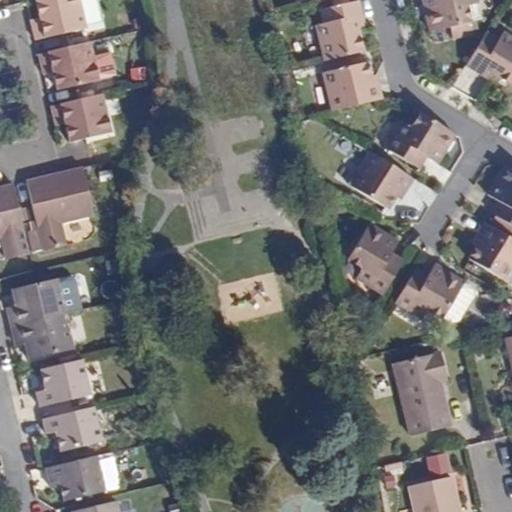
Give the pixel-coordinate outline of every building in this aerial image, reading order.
[(79,0),(36,0),(35,0),(39,18),(41,24),(32,26),(35,41),(63,34),(86,29),(79,0)] [(322,62),(363,52),(358,28),(355,18),(361,16),(358,1),(349,4),(347,0),(332,0),(334,7),(319,10),(322,22),(314,25),(322,62)] [(423,0),(430,30),(449,25),(451,34),(470,29),(465,6),(477,2),(476,0),(423,0)] [(487,31),(466,66),(479,74),(482,68),(492,74),(510,85),(511,81),(511,35),(503,30),(499,37),(487,31)] [(98,80),(89,42),(66,48),(38,54),(42,69),(51,67),(53,73),(57,91),(76,86),(98,80)] [(325,66),(326,72),(364,63),(362,58),(325,66)] [(333,111),(376,101),(371,77),(367,62),(364,63),(326,72),(324,72),(333,111)] [(376,101),(381,100),(376,76),(371,77),(376,101)] [(110,133),(102,94),(79,100),(51,107),(54,121),(64,118),(65,125),(69,143),(88,138),(110,133)] [(420,154),(425,157),(436,164),(454,134),(419,113),(409,128),(400,122),(384,147),(412,166),(420,154)] [(64,118),(54,121),(56,127),(65,125),(64,118)] [(395,197),(408,176),(370,153),(349,185),(387,210),(395,197)] [(412,166),(418,169),(425,157),(420,154),(412,166)] [(83,173),(81,168),(53,175),(40,178),(41,183),(83,173)] [(511,174),(503,169),(486,195),(497,202),(503,205),(496,217),(511,226),(511,174)] [(41,183),(40,178),(26,181),(41,250),(64,245),(60,224),(92,217),(83,173),(41,183)] [(412,179),(408,176),(395,197),(400,199),(405,191),(412,179)] [(29,254),(21,220),(18,209),(12,185),(0,187),(0,245),(4,260),(29,254)] [(503,205),(497,202),(490,213),(496,217),(503,205)] [(27,219),(24,207),(18,209),(21,220),(27,219)] [(484,223),(477,235),(472,244),(476,246),(489,226),(484,223)] [(508,284),(511,276),(511,240),(489,226),(476,246),(468,259),(508,284)] [(387,259),(394,248),(363,228),(342,263),(358,274),(352,283),(378,301),(399,267),(387,259)] [(459,287),(431,270),(424,282),(412,275),(391,308),(417,325),(423,314),(437,322),(438,319),(455,293),(459,287)] [(18,312),(8,315),(11,327),(65,316),(58,281),(13,290),(18,312)] [(463,298),(455,293),(438,319),(446,323),(455,322),(464,308),(463,298)] [(72,352),(65,316),(11,327),(14,340),(23,338),(28,360),(72,352)] [(511,366),(511,336),(500,339),(506,367),(511,365),(511,366)] [(449,427),(439,381),(437,374),(444,373),(439,353),(393,363),(408,436),(449,427)] [(90,397),(82,364),(41,373),(45,393),(35,397),(38,408),(90,397)] [(100,444),(92,409),(41,420),(44,437),(55,435),(59,453),(100,444)] [(95,458),(44,470),(47,486),(59,484),(62,502),(103,494),(96,465),(95,458)] [(96,465),(103,494),(115,491),(110,462),(96,465)] [(409,485),(415,511),(458,511),(450,475),(409,485)]
